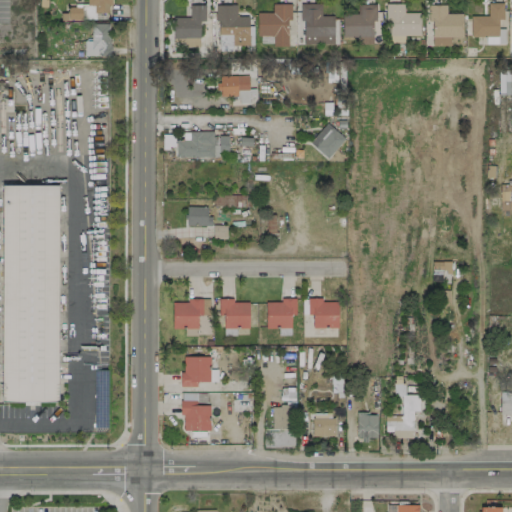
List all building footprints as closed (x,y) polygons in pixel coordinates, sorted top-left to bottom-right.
[(110,0),(86,0),(87,5),(93,5),(93,13),(110,12),(110,0)] [(502,19),(503,2),(487,2),(487,15),(470,15),(470,36),(486,36),(486,44),(497,44),(498,19),(502,19)] [(333,15),(321,15),(320,3),(301,3),(302,44),(333,43),(333,15)] [(419,12),(403,12),(403,3),(386,3),(387,42),(403,42),(403,35),(419,35),(419,12)] [(204,5),(189,4),(189,17),(174,17),(173,41),(183,41),(183,46),(199,46),(199,21),(204,21),(204,5)] [(247,15),(236,16),(236,4),(216,5),(216,34),(232,33),(232,45),(248,45),(247,15)] [(256,12),(257,35),(272,34),(272,45),(287,45),(287,19),(290,19),(290,4),(272,4),(272,12),(256,12)] [(342,37),(373,37),(374,4),(357,4),(357,13),(342,13),(342,37)] [(461,13),(446,13),(446,4),(429,4),(430,45),(449,45),(449,36),(462,36),(461,13)] [(109,23),(90,23),(91,40),(83,40),(83,55),(109,55),(109,23)] [(218,45),(231,44),(230,34),(218,35),(218,45)] [(509,94),(509,70),(498,70),(498,93),(509,94)] [(238,96),(238,102),(247,102),(248,76),(217,75),(217,95),(238,96)] [(344,139),(327,122),(308,142),(326,158),(344,139)] [(213,131),(183,131),(183,138),(175,138),(175,156),(227,157),(228,135),(213,135),(213,131)] [(511,209),(511,184),(500,184),(499,209),(511,209)] [(2,185),(57,186),(56,401),(1,401),(2,185)] [(208,224),(208,206),(186,206),(186,225),(208,224)] [(500,233),(511,232),(511,210),(501,210),(500,233)] [(275,232),(274,214),(259,215),(260,233),(275,232)] [(450,261),(431,261),(431,279),(441,279),(441,272),(450,271),(450,261)] [(265,301),(265,327),(278,327),(278,334),(290,335),(290,314),(295,314),(295,298),(280,297),(279,302),(265,301)] [(209,298),(186,298),(186,302),(172,302),(171,328),(184,328),(184,335),(197,335),(197,315),(209,315),(209,298)] [(248,302),(233,302),(233,298),(219,298),(219,314),(223,314),(223,335),(235,335),(235,328),(248,328),(248,302)] [(337,299),(305,299),(305,312),(312,312),(312,327),(337,328),(337,299)] [(209,356),(183,356),(183,372),(180,372),(180,386),(196,386),(196,381),(217,381),(216,369),(209,369),(209,356)] [(418,394),(404,394),(404,383),(393,383),(393,396),(400,396),(400,421),(384,420),(384,431),(391,431),(391,437),(412,437),(412,410),(418,411),(418,394)] [(511,391),(499,392),(499,413),(511,413),(511,391)] [(181,430),(209,430),(209,404),(196,404),(196,399),(181,400),(181,430)] [(294,447),(294,428),(288,428),(288,405),(271,405),(271,429),(264,429),(265,447),(294,447)] [(333,436),(333,413),(312,412),(312,435),(333,436)] [(377,413),(356,412),(356,438),(376,439),(377,413)]
